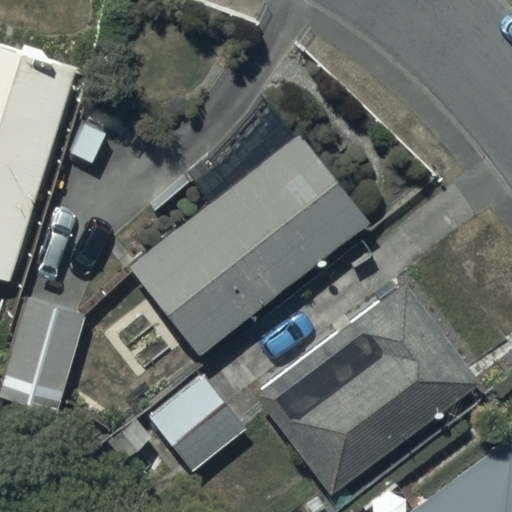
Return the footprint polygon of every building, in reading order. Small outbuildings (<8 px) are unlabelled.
[(68,53),(0,32),(0,266),(2,267),(68,53)] [(188,187),(109,251),(190,350),(361,211),(291,126),(285,131),(259,99),(173,169),(188,187)] [(398,271),(248,384),(323,483),(473,370),(398,271)] [(79,308),(17,289),(0,344),(0,387),(50,403),(79,308)] [(198,365),(143,408),(185,462),(241,419),(198,365)] [(443,437),(343,511),(511,511),(511,434),(502,422),(457,456),(443,437)]
